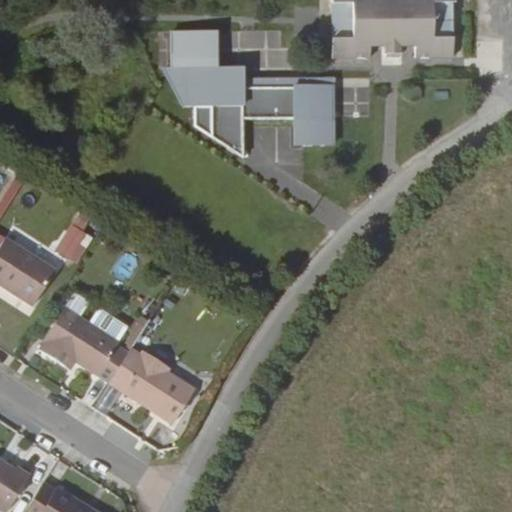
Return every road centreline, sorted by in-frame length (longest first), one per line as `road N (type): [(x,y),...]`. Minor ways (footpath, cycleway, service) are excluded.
road 1 (residential): [(180,505),(277,314),(377,202),(485,126),(511,116)]
road 2 (residential): [(180,505),(0,386)]
